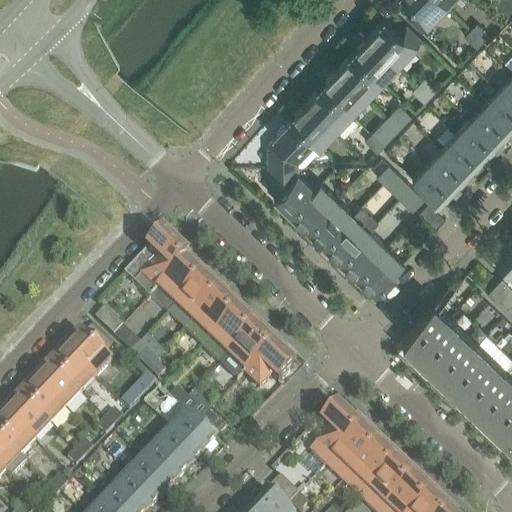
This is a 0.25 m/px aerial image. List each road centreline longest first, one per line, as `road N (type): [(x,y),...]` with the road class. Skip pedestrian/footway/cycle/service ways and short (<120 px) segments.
road 1 (residential): [(181,180),(0,372)]
road 2 (residential): [(181,180),(339,0)]
road 3 (residential): [(349,349),(181,180)]
road 4 (residential): [(511,183),(349,349)]
road 5 (residential): [(511,504),(349,349)]
road 6 (residential): [(196,511),(349,349)]
